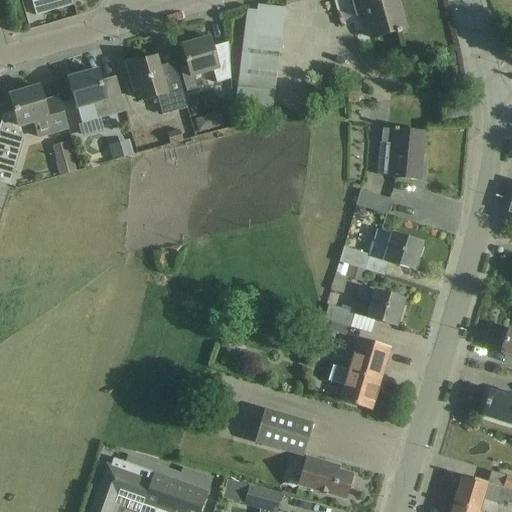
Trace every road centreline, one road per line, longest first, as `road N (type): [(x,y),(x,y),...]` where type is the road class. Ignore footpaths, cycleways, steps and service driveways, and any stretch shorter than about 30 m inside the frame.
road 1 (tertiary): [(398,511),(477,257),(494,108)]
road 2 (residential): [(133,21),(36,55),(0,58)]
